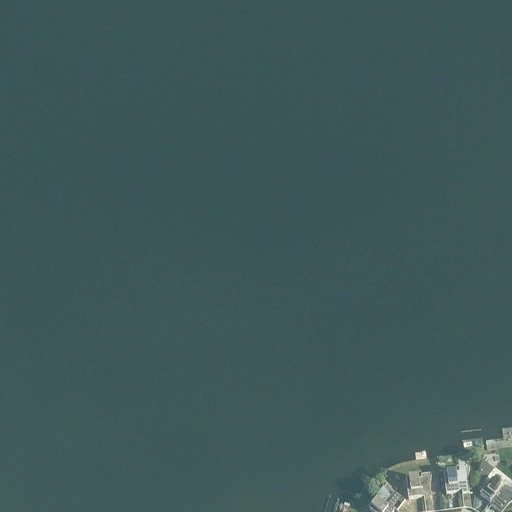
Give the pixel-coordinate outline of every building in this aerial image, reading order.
[(482,461),(476,489),(478,490),(493,470),(482,461)] [(444,467),(436,468),(439,493),(446,493),(446,495),(459,494),(458,492),(461,492),(462,496),(469,495),(467,482),(469,469),(459,471),(459,474),(456,474),(456,473),(445,475),(444,467)] [(431,474),(405,477),(408,500),(421,499),(421,501),(431,500),(430,487),(431,474)] [(493,479),(480,495),(490,503),(491,502),(493,504),(491,507),(496,511),(502,511),(508,505),(511,502),(511,482),(511,481),(504,490),(502,488),(503,487),(493,479)] [(370,511),(369,511),(370,511),(392,511),(394,510),(395,511),(397,511),(405,503),(395,495),(387,485),(377,497),(375,496),(366,508),(370,511)]
